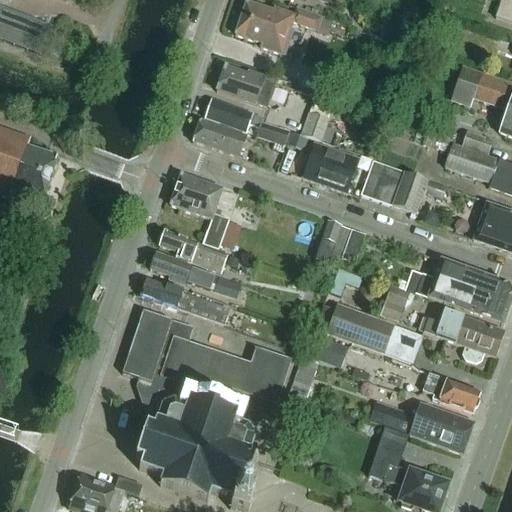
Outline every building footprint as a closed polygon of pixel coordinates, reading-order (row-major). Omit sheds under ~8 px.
[(511,0),(502,0),(495,22),(511,27),(511,46),(499,42),(496,51),(511,56),(511,0)] [(330,25),(321,22),(296,13),(294,19),(273,11),(272,15),(246,7),(235,40),(261,48),(259,52),(280,59),(291,27),(326,39),(330,25)] [(216,96),(254,109),(265,113),(275,86),(264,82),(248,77),(247,79),(224,71),(216,96)] [(511,89),(462,73),(450,106),(470,113),(473,105),(506,116),(499,138),(511,142),(511,89)] [(252,119),(211,105),(204,123),(246,136),(252,119)] [(328,124),(308,117),(300,140),(320,147),(328,124)] [(237,162),(244,141),(199,126),(192,147),(237,162)] [(289,136),(260,127),(258,133),(255,141),(284,151),(289,136)] [(455,132),(443,127),(437,143),(450,147),(455,132)] [(12,196),(41,206),(56,162),(26,152),(29,144),(0,134),(0,199),(9,202),(12,196)] [(465,135),(460,151),(486,161),(491,149),(482,145),(484,142),(465,135)] [(511,170),(486,161),(460,151),(450,147),(437,143),(433,153),(447,158),(442,173),(488,190),(487,193),(511,202),(511,170)] [(358,164),(313,148),(300,184),(346,199),(358,164)] [(444,192),(371,166),(359,200),(415,220),(423,198),(440,204),(444,192)] [(218,254),(228,224),(213,219),(221,194),(180,179),(169,211),(211,225),(202,249),(218,254)] [(511,217),(485,208),(472,245),(511,259),(511,217)] [(326,226),(320,243),(334,248),(340,231),(326,226)] [(340,231),(334,248),(330,261),(342,265),(352,235),(340,231)] [(342,265),(354,269),(364,239),(352,235),(342,265)] [(219,277),(225,259),(215,255),(164,237),(159,251),(177,257),(176,260),(178,262),(190,267),(219,277)] [(320,243),(314,262),(328,267),(330,261),(334,248),(320,243)] [(209,295),(214,280),(210,279),(155,259),(150,275),(169,282),(168,285),(184,291),(186,287),(209,295)] [(511,299),(507,289),(440,265),(433,284),(411,276),(404,295),(426,303),(502,330),(511,302),(511,299)] [(146,285),(140,302),(206,325),(223,331),(228,316),(181,300),(183,295),(167,289),(165,292),(146,285)] [(390,290),(379,320),(397,327),(408,297),(390,290)] [(421,341),(393,331),(335,311),(325,340),(383,360),(412,370),(421,341)] [(482,358),(494,363),(503,336),(443,315),(439,327),(423,322),(418,335),(464,352),(462,359),(464,365),(474,368),(479,366),(482,358)] [(255,441),(255,439),(253,439),(247,431),(248,429),(246,427),(250,416),(271,423),(291,365),(254,352),(248,368),(188,348),(193,333),(142,316),(121,378),(137,383),(135,392),(147,427),(146,431),(145,431),(134,464),(141,466),(138,474),(162,481),(159,490),(207,506),(210,497),(232,505),(229,511),(248,511),(252,501),(245,499),(257,466),(248,463),(250,457),(248,456),(253,441),(255,441)] [(340,373),(347,352),(322,343),(315,364),(340,373)] [(317,370),(300,364),(288,398),(304,404),(317,370)] [(366,385),(368,378),(354,373),(351,380),(366,385)] [(479,397),(426,379),(421,397),(433,400),(435,393),(441,395),(437,407),(472,419),(479,397)] [(462,459),(473,428),(419,408),(414,422),(374,408),(369,425),(408,439),(407,440),(462,459)] [(411,511),(438,511),(446,490),(409,477),(409,478),(396,474),(406,442),(383,434),(367,480),(402,492),(397,507),(411,511)] [(117,511),(123,497),(137,502),(141,490),(117,482),(114,493),(79,481),(73,498),(69,500),(66,508),(68,511),(117,511)]
